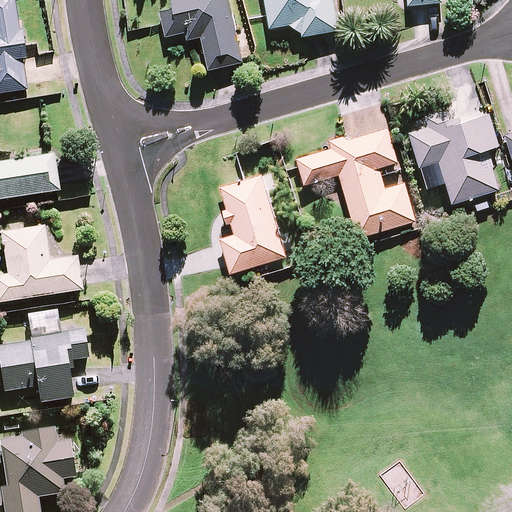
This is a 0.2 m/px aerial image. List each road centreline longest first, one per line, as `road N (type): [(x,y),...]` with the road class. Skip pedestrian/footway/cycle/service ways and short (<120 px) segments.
road 1 (residential): [(511,34),(119,149)]
road 2 (residential): [(124,511),(148,455),(155,361),(119,149)]
road 3 (residential): [(119,149),(84,0)]
